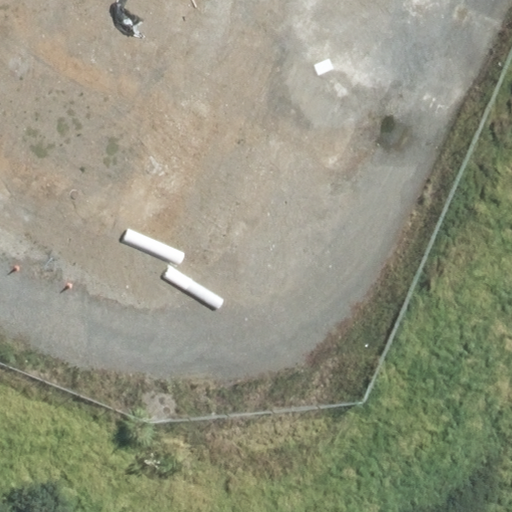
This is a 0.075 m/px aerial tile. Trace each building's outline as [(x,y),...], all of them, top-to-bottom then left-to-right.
[(119,19),(98,65),(173,98),(194,51),(119,19)] [(140,124),(79,99),(74,111),(12,86),(0,114),(0,133),(55,156),(46,179),(112,206),(125,174),(155,187),(143,216),(183,233),(213,160),(178,145),(170,163),(130,147),(140,124)] [(35,205),(35,198),(33,191),(29,186),(24,182),(17,180),(11,180),(5,182),(0,185),(0,215),(0,216),(6,219),(13,221),(20,220),(27,217),(32,212),(35,205)] [(90,224),(91,217),(89,210),(84,204),(79,201),(73,199),(67,199),(60,201),(55,205),(52,210),(50,216),(49,222),(51,229),(56,234),(62,238),(69,240),(76,239),(82,236),(87,231),(90,224)] [(147,249),(147,244),(145,237),(141,231),(136,228),(130,226),(123,226),(117,228),(112,231),(108,237),(106,243),(106,249),(108,255),(112,261),(118,265),(125,267),(132,266),(139,263),(144,258),(147,251),(147,249)]
